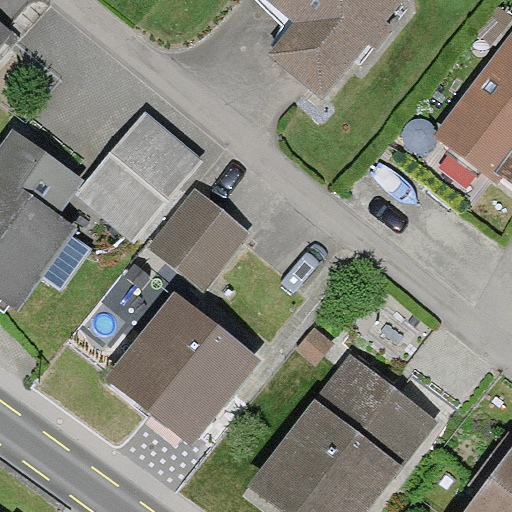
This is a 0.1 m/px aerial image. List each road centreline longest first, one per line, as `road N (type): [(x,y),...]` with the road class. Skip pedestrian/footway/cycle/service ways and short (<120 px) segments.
road 1 (residential): [(66,0),(322,198),(511,331)]
road 2 (secondary): [(0,424),(120,511)]
